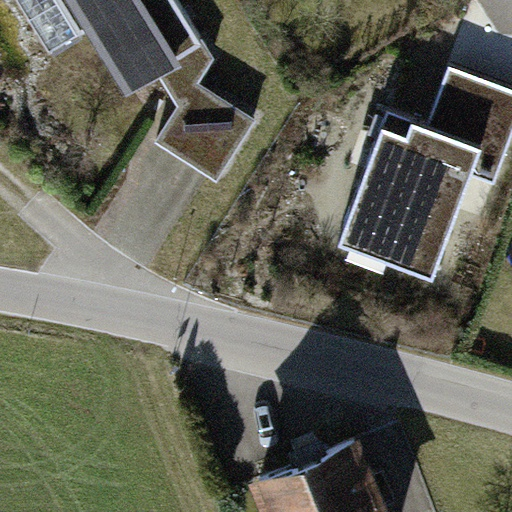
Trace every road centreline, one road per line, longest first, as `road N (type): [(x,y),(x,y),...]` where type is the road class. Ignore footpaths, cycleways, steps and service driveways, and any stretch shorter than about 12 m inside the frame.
road 1 (residential): [(154,314),(511,408)]
road 2 (track): [(0,172),(154,314)]
road 3 (unclassified): [(0,290),(154,314)]
